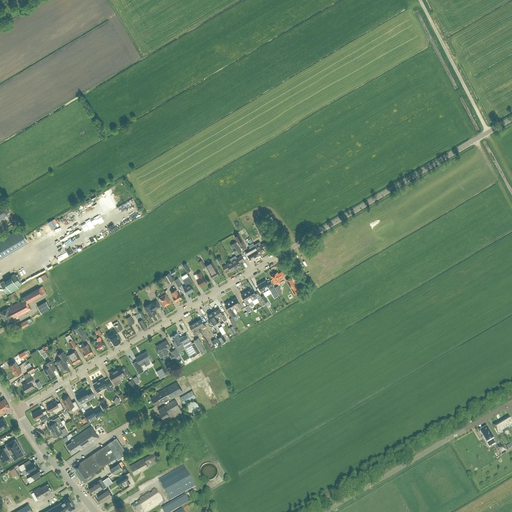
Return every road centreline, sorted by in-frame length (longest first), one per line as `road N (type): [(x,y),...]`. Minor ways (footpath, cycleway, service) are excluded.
road 1 (tertiary): [(488,132),(16,409)]
road 2 (unclassified): [(325,511),(464,430)]
road 3 (track): [(488,132),(419,0)]
road 4 (tertiary): [(94,511),(16,409)]
